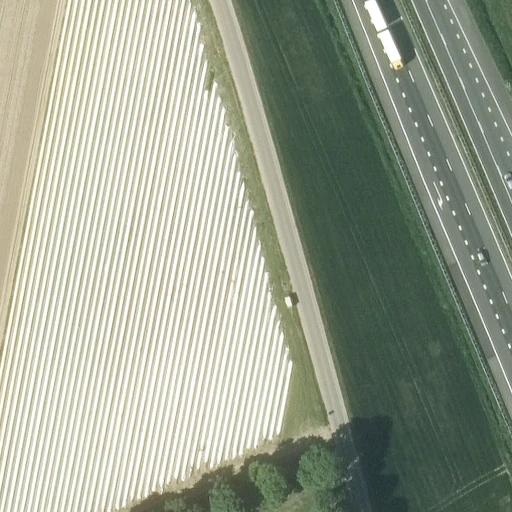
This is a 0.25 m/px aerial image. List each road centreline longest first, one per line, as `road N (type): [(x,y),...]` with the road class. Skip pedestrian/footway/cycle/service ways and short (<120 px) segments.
road 1 (unclassified): [(348,511),(212,0)]
road 2 (motorway): [(377,0),(511,321)]
road 3 (motorway): [(511,208),(425,0)]
